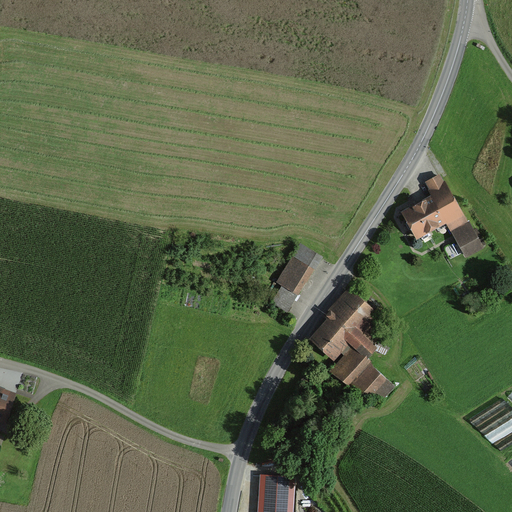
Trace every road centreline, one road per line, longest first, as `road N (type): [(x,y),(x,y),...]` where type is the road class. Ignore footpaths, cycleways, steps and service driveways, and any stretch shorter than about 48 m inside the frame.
road 1 (secondary): [(464,20),(414,156),(273,377),(241,453),(229,511)]
road 2 (track): [(0,363),(78,388),(190,445),(241,453)]
